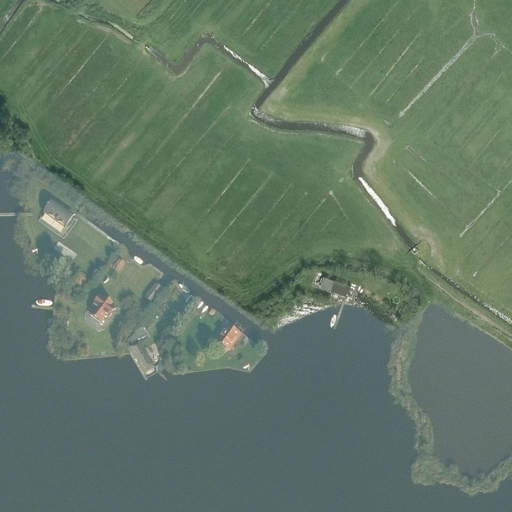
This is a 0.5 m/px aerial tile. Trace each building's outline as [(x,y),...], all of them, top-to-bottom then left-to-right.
[(43,215),(64,231),(74,219),(52,203),(43,215)] [(123,264),(118,260),(111,268),(116,272),(123,264)] [(85,277),(75,278),(76,287),(85,286),(85,277)] [(358,291),(319,279),(315,289),(330,294),(329,299),(353,306),(358,291)] [(144,300),(150,305),(161,291),(155,286),(144,300)] [(99,299),(93,308),(96,310),(91,317),(99,324),(104,317),(108,319),(114,311),(110,307),(111,306),(105,302),(104,303),(99,299)] [(228,352),(238,337),(225,327),(214,342),(228,352)] [(130,345),(146,336),(141,328),(134,333),(135,335),(131,337),(132,338),(127,340),(130,345)] [(138,346),(125,354),(141,379),(153,371),(138,346)]
